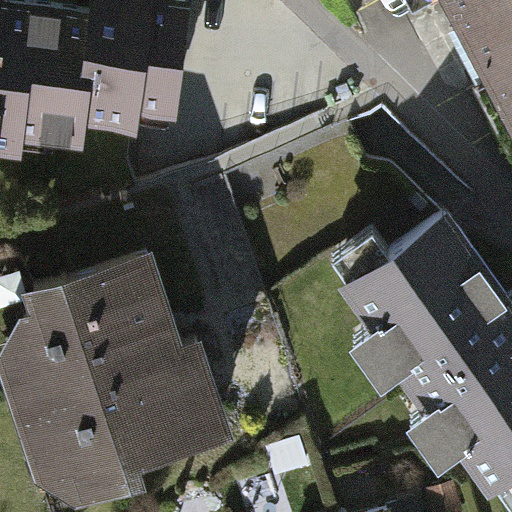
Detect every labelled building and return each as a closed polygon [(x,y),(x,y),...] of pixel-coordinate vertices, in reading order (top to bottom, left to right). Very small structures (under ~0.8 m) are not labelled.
[(19,27),(0,25),(0,163),(20,165),(22,124),(114,131),(116,98),(198,103),(205,0),(128,0),(128,10),(20,3),(19,27)] [(511,0),(459,0),(511,102),(511,0)] [(511,324),(423,201),(342,260),(511,493),(511,492),(511,324)] [(167,268),(20,320),(86,503),(232,451),(194,344),(167,268)] [(399,511),(394,495),(341,511),(399,511)]
